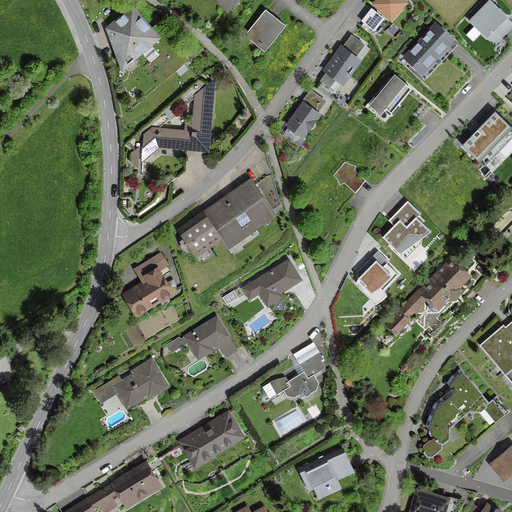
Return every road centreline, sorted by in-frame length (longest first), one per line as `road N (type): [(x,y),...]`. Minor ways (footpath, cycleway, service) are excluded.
road 1 (residential): [(0,504),(43,501),(283,349),(324,301),(378,197),(511,56)]
road 2 (residential): [(106,244),(172,209),(229,160),(353,0)]
road 3 (tertiary): [(0,504),(94,303),(106,244)]
road 4 (tertiary): [(106,244),(107,115),(68,0)]
road 5 (residential): [(511,283),(416,391),(397,464)]
road 6 (residential): [(397,464),(511,499)]
